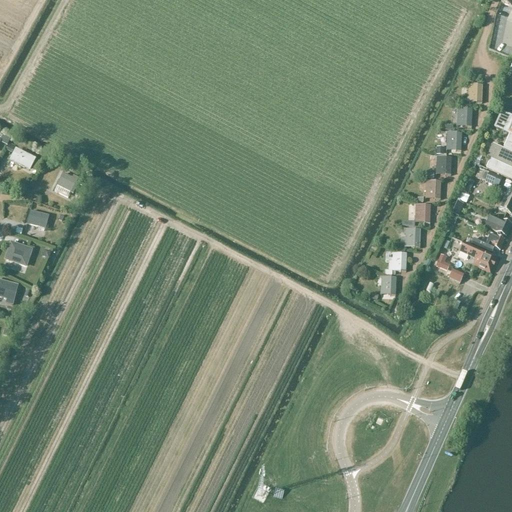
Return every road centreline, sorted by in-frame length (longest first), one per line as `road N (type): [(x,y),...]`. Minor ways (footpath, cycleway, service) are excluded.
road 1 (track): [(112,190),(428,364)]
road 2 (unclassified): [(446,421),(390,398),(355,405),(337,441),(354,511)]
